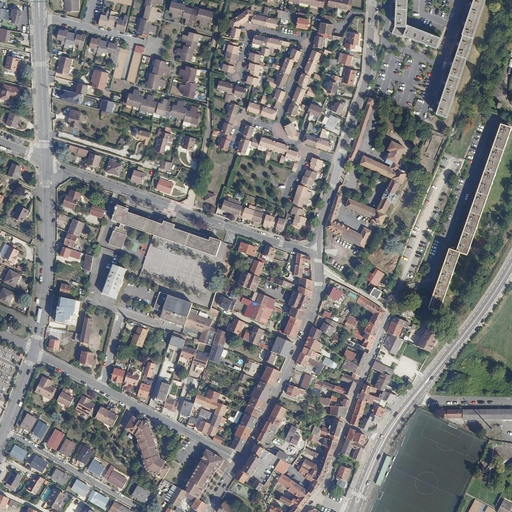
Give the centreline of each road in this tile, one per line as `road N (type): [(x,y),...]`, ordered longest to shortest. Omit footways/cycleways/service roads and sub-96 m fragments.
road 1 (tertiary): [(298,247),(45,163)]
road 2 (secondary): [(511,258),(379,439)]
road 3 (tertiary): [(239,460),(308,327),(319,289),(317,257)]
road 4 (track): [(189,213),(208,133),(208,58),(223,0)]
road 5 (residential): [(280,120),(308,38),(249,29),(235,79)]
road 6 (tertiary): [(45,163),(46,275),(33,351)]
road 7 (tertiary): [(340,160),(367,75),(371,0)]
road 8 (residential): [(5,429),(143,511)]
road 9 (secondary): [(416,397),(511,268)]
road 10 (residential): [(239,460),(101,386)]
road 11 (tertiary): [(39,16),(45,156)]
road 12 (residential): [(345,425),(393,295)]
road 13 (secondary): [(357,511),(385,442),(416,397)]
road 14 (residential): [(101,386),(120,312),(169,328)]
